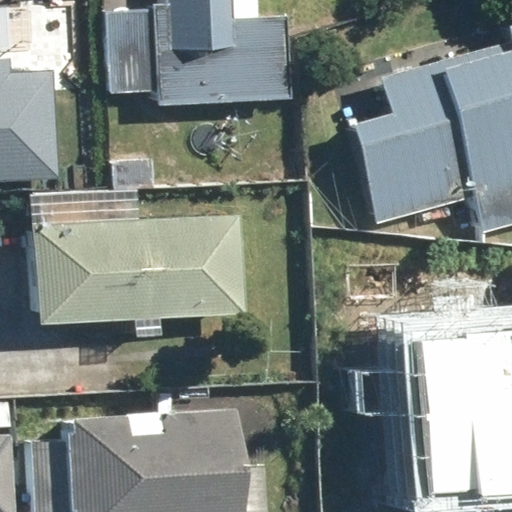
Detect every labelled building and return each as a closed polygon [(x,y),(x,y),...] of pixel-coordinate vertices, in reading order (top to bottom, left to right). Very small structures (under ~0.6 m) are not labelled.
[(135,102),(269,96),(266,15),(245,16),(244,0),(148,0),(149,5),(87,8),(90,91),(135,89),(135,102)] [(357,224),(452,198),(461,229),(511,215),(511,16),(483,24),(488,40),(362,75),(371,108),(328,120),(357,224)] [(0,178),(41,177),(36,68),(0,68),(0,178)] [(99,186),(145,184),(144,154),(98,156),(99,186)] [(12,321),(225,312),(221,213),(8,222),(12,321)] [(53,511),(223,511),(222,408),(148,409),(149,430),(106,430),(105,412),(45,413),(47,505),(53,505),(53,511)] [(489,452),(467,453),(469,511),(511,511),(511,415),(487,417),(489,452)]
